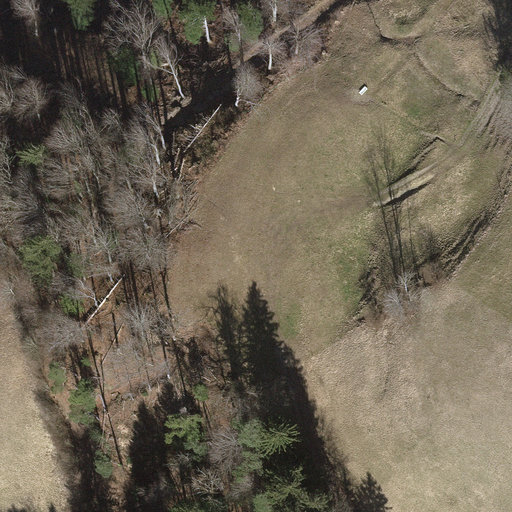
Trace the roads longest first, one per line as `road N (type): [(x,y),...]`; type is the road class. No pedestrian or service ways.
road 1 (track): [(137,511),(102,485),(81,427),(55,389),(52,331),(64,289),(132,156),(263,47),(336,0)]
road 2 (track): [(453,0),(346,114),(277,252),(278,300),(307,429),(351,511)]
